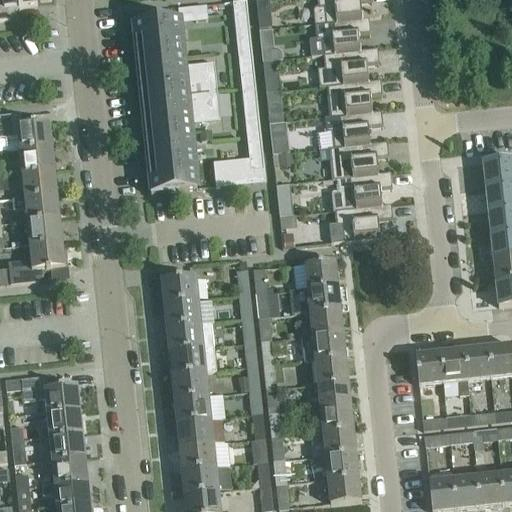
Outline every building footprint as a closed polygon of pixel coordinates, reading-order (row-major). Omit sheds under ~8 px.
[(36,0),(2,0),(3,0),(0,0),(0,23),(11,22),(9,10),(18,9),(18,10),(23,10),(23,9),(37,7),(36,0)] [(362,23),(362,22),(361,7),(373,6),(372,0),(317,0),(319,11),(324,10),(325,26),(315,27),(315,28),(362,23)] [(246,4),(233,5),(250,165),(222,168),(224,188),(224,189),(266,185),(246,4)] [(195,9),(196,24),(208,22),(207,8),(195,9)] [(266,18),(258,19),(258,21),(259,31),(271,30),(271,21),(266,18)] [(362,23),(315,28),(317,42),(322,42),(324,58),(360,54),(359,39),(371,38),(369,21),(362,22),(362,23)] [(150,190),(151,198),(179,196),(179,194),(197,192),(190,124),(210,122),(207,96),(209,96),(209,95),(207,95),(204,69),(184,71),(179,22),(134,27),(152,190),(150,190)] [(274,51),(262,52),(263,65),(276,63),(281,63),(281,54),(276,51),(274,51)] [(360,54),(324,58),(325,70),(317,71),(319,91),(327,90),(327,89),(369,85),(369,84),(367,69),(379,68),(377,52),(360,54)] [(278,79),(265,80),(266,96),(267,95),(279,94),(278,79)] [(381,83),(369,84),(369,85),(327,89),(327,90),(330,119),(330,120),(372,116),(372,115),(371,101),(382,99),(381,83)] [(269,113),(270,125),(282,124),(281,112),(269,113)] [(330,120),(330,119),(325,120),(326,135),(332,135),(333,150),(333,151),(370,147),(369,132),(383,131),(381,114),(372,115),(372,116),(330,120)] [(19,152),(52,149),(50,126),(35,127),(35,126),(31,126),(31,128),(22,129),(21,116),(0,118),(0,140),(17,138),(19,152)] [(285,125),(270,127),(270,131),(271,136),(283,135),(286,132),(285,125)] [(211,133),(199,134),(200,144),(212,143),(211,133)] [(333,151),(333,150),(329,151),(333,183),(337,183),(337,182),(379,178),(379,177),(377,163),(389,161),(387,145),(370,147),(333,151)] [(52,149),(19,152),(22,177),(55,173),(52,149)] [(280,157),(281,170),(293,169),(292,156),(280,157)] [(486,190),(511,187),(511,162),(483,165),(486,190)] [(57,197),(55,173),(22,177),(24,200),(57,197)] [(337,182),(337,183),(338,194),(331,195),(333,214),(382,209),(382,208),(380,194),(392,192),(391,176),(379,177),(379,178),(337,182)] [(511,212),(511,187),(486,190),(488,215),(511,212)] [(57,197),(24,200),(27,224),(60,221),(57,197)] [(290,199),(277,200),(279,220),(292,218),(290,199)] [(382,209),(333,214),(333,215),(335,215),(336,228),(319,230),(320,248),(343,245),(380,241),(379,225),(393,224),(391,207),(382,208),(382,209)] [(511,235),(511,212),(488,215),(491,238),(511,235)] [(63,244),(60,221),(27,224),(29,248),(63,244)] [(287,235),(289,249),(299,248),(297,234),(287,235)] [(511,235),(491,238),(493,263),(511,260),(511,235)] [(63,244),(29,248),(31,263),(8,265),(11,288),(39,285),(37,272),(46,271),(46,273),(51,273),(50,271),(65,269),(63,244)] [(511,284),(511,260),(493,263),(496,286),(511,284)] [(338,289),(335,264),(305,268),(292,269),(294,293),(307,292),(338,289)] [(265,297),(263,272),(253,273),(256,298),(265,297)] [(242,300),(251,299),(248,274),(239,275),(242,300)] [(164,308),(199,305),(196,279),(161,283),(164,308)] [(511,308),(511,284),(496,286),(498,310),(511,308)] [(338,289),(307,292),(310,316),(341,313),(338,289)] [(265,297),(256,298),(258,322),(268,321),(265,297)] [(251,299),(242,300),(244,323),(253,322),(251,299)] [(201,328),(199,305),(164,308),(166,332),(201,328)] [(341,313),(310,316),(312,340),(343,337),(341,313)] [(268,321),(258,322),(261,346),(270,345),(268,321)] [(256,346),(253,322),(244,323),(247,347),(256,346)] [(169,356),(204,352),(214,351),(211,327),(201,328),(166,332),(169,356)] [(343,337),(312,340),(302,341),(305,365),(315,364),(346,360),(343,337)] [(273,368),(270,345),(261,346),(263,369),(273,368)] [(256,346),(247,347),(249,371),(258,370),(256,346)] [(511,348),(487,351),(491,381),(511,379),(511,348)] [(204,352),(169,356),(172,379),(206,376),(216,375),(214,351),(204,352)] [(487,351),(464,353),(467,384),(491,381),(487,351)] [(464,353),(440,356),(443,387),(458,385),(460,400),(469,399),(467,384),(464,353)] [(443,387),(440,356),(415,358),(419,389),(443,387)] [(348,384),(346,360),(315,364),(317,387),(348,384)] [(275,392),(273,368),(263,369),(266,393),(275,392)] [(258,370),(249,371),(251,394),(261,394),(258,370)] [(209,398),(206,376),(172,379),(174,402),(209,398)] [(47,416),(80,413),(78,389),(63,390),(63,389),(59,389),(59,391),(50,392),(49,380),(21,383),(23,405),(45,402),(47,416)] [(249,381),(239,382),(240,395),(250,394),(249,381)] [(348,384),(317,387),(320,411),(351,408),(348,384)] [(278,416),(275,392),(266,393),(268,417),(278,416)] [(261,394),(251,394),(254,419),(263,418),(261,394)] [(209,398),(174,402),(177,427),(211,423),(209,398)] [(353,431),(351,408),(320,411),(323,435),(353,431)] [(80,413),(47,416),(49,440),(83,436),(80,413)] [(511,414),(494,417),(495,426),(511,424),(511,414)] [(280,439),(278,416),(268,417),(271,440),(280,439)] [(494,417),(471,419),(472,429),(495,426),(494,417)] [(266,440),(263,418),(254,419),(256,441),(266,440)] [(471,419),(447,422),(448,432),(472,429),(471,419)] [(177,427),(179,449),(214,446),(224,445),(221,422),(211,423),(177,427)] [(448,432),(447,422),(422,424),(424,434),(448,432)] [(356,455),(353,431),(323,435),(310,436),(313,460),(325,459),(356,455)] [(511,432),(496,434),(497,444),(511,442),(511,432)] [(12,444),(25,443),(24,433),(11,434),(12,444)] [(497,444),(496,434),(472,437),(473,446),(497,444)] [(83,436),(49,440),(52,464),(85,460),(83,436)] [(473,446),(472,437),(448,439),(449,449),(473,446)] [(283,463),(280,439),(271,440),(273,464),(283,463)] [(449,449),(448,439),(425,442),(426,452),(449,449)] [(268,465),(266,440),(256,441),(259,466),(268,465)] [(25,443),(12,444),(15,467),(27,466),(25,443)] [(214,446),(179,449),(182,474),(216,470),(214,446)] [(356,455),(325,459),(328,483),(359,480),(356,455)] [(9,456),(0,457),(0,469),(10,469),(9,456)] [(85,460),(52,464),(54,488),(88,484),(85,460)] [(285,487),(283,463),(273,464),(276,488),(285,487)] [(271,489),(268,465),(259,466),(261,490),(271,489)] [(216,470),(182,474),(184,498),(219,494),(216,470)] [(511,476),(501,477),(504,508),(511,507),(511,476)] [(501,477),(476,480),(480,511),(504,508),(501,477)] [(359,480),(328,483),(330,508),(361,504),(359,480)] [(476,480),(452,482),(455,511),(468,511),(480,511),(476,480)] [(17,492),(29,491),(28,481),(16,482),(17,492)] [(455,511),(452,482),(429,485),(431,511),(455,511)] [(90,508),(88,484),(54,488),(43,489),(44,498),(55,497),(57,511),(90,508)] [(287,511),(285,487),(276,488),(278,511),(287,511)] [(273,511),(271,489),(261,490),(263,511),(273,511)] [(31,511),(29,491),(17,492),(18,511),(31,511)] [(220,511),(219,494),(184,498),(185,511),(220,511)]
